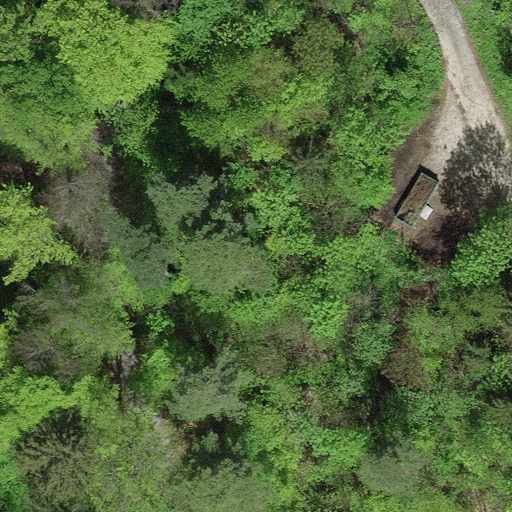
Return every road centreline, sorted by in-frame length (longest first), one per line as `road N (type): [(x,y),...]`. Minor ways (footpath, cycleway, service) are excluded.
road 1 (track): [(183,511),(115,336),(97,225),(108,125),(168,0)]
road 2 (track): [(511,179),(432,0)]
